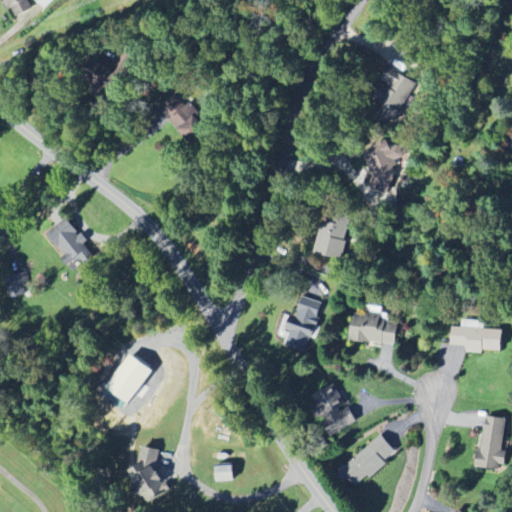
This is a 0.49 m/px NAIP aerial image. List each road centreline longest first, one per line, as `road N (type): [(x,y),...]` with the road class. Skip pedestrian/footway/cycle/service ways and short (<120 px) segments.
road 1 (residential): [(333,511),(172,256),(0,105)]
road 2 (residential): [(224,335),(303,95),(358,0)]
road 3 (residential): [(432,360),(411,511)]
